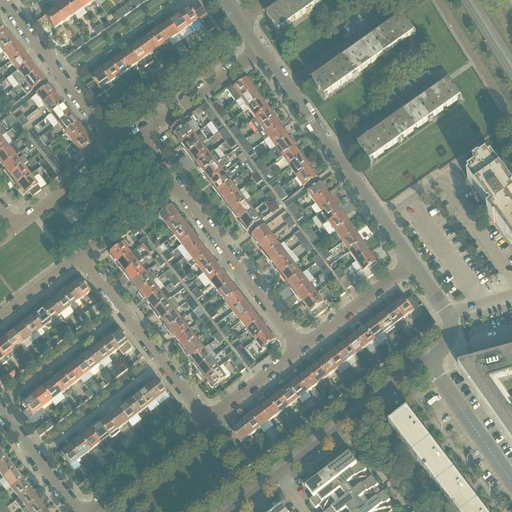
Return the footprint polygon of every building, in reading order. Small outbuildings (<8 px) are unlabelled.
[(66,0),(64,2),(74,17),(84,10),(76,0),(66,0)] [(76,0),(84,10),(93,3),(91,0),(76,0)] [(140,6),(136,0),(132,3),(136,9),(140,6)] [(310,14),(300,0),(290,0),(267,17),(280,35),(278,32),(308,11),(310,14)] [(300,0),(310,14),(308,11),(323,0),(300,0)] [(58,7),(54,10),(64,23),(74,17),(64,2),(57,7),(58,7)] [(193,34),(202,27),(207,35),(215,29),(198,6),(191,11),(190,8),(189,9),(189,7),(182,12),(183,13),(180,15),(189,29),(193,34)] [(120,11),(116,14),(120,20),(124,17),(130,13),(126,7),(120,11)] [(64,23),(54,10),(51,12),(50,11),(44,16),(45,17),(44,17),(54,31),(64,23)] [(120,20),(116,14),(112,17),(116,23),(120,20)] [(176,17),(169,21),(180,36),(189,29),(180,15),(176,18),(176,17)] [(403,18),(373,39),(386,58),(386,57),(384,55),(414,34),(415,37),(416,36),(403,18)] [(163,27),(160,29),(170,43),(180,36),(169,21),(163,26),(163,27)] [(101,25),(97,28),(101,34),(105,31),(101,25)] [(101,34),(97,28),(93,31),(97,37),(101,34)] [(156,30),(149,35),(160,50),(170,43),(160,29),(157,32),(156,30)] [(0,39),(0,50),(2,53),(16,42),(12,36),(10,37),(8,34),(0,39)] [(144,41),(140,43),(150,57),(160,50),(149,35),(143,39),(144,41)] [(224,41),(219,35),(209,43),(213,49),(224,41)] [(81,39),(77,42),(81,48),(85,45),(81,39)] [(373,39),(343,60),(356,79),(356,78),(354,76),(383,55),(385,58),(386,58),(373,39)] [(2,53),(9,63),(22,53),(20,50),(21,49),(16,42),(2,53)] [(81,48),(77,42),(73,45),(77,51),(81,48)] [(136,44),(130,49),(140,64),(144,70),(154,63),(150,57),(140,43),(137,46),(136,44)] [(209,43),(202,47),(206,53),(213,49),(209,43)] [(198,50),(192,54),(197,60),(202,56),(206,53),(202,47),(198,50)] [(124,55),(121,57),(130,71),(140,64),(130,49),(123,54),(124,55)] [(9,63),(17,72),(31,61),(26,55),(25,56),(22,53),(9,63)] [(117,58),(110,63),(121,77),(130,71),(121,57),(118,59),(117,58)] [(186,58),(183,61),(187,67),(191,64),(186,58)] [(356,79),(343,60),(313,82),(325,100),(326,100),(324,97),(354,76),(355,79),(356,79)] [(17,72),(12,76),(19,86),(24,82),(26,80),(37,72),(35,69),(36,68),(31,61),(17,72)] [(187,67),(183,61),(178,64),(183,70),(187,67)] [(105,69),(101,71),(111,84),(121,77),(110,63),(104,67),(105,69)] [(111,84),(101,71),(98,73),(97,72),(91,76),(92,78),(91,78),(95,83),(88,88),(96,99),(113,88),(111,84)] [(37,72),(24,82),(19,86),(26,95),(46,80),(41,74),(39,75),(37,72)] [(167,72),(163,75),(167,81),(171,78),(167,72)] [(167,81),(163,75),(155,81),(159,86),(167,81)] [(227,91),(236,104),(254,90),(252,87),(253,86),(249,80),(248,80),(247,80),(244,77),(234,84),(235,85),(227,91)] [(449,83),(419,104),(431,122),(432,122),(430,119),(459,99),(461,101),(462,101),(449,83)] [(35,96),(42,106),(55,96),(53,93),(54,92),(49,85),(35,96)] [(147,86),(143,89),(147,95),(151,92),(147,86)] [(241,100),(248,110),(262,99),(258,93),(256,94),(254,90),(236,104),(241,100)] [(121,100),(128,109),(138,102),(131,93),(121,100)] [(42,106),(50,116),(64,105),(59,98),(58,99),(55,96),(42,106)] [(248,110),(255,119),(268,110),(266,107),(267,106),(262,99),(248,110)] [(9,100),(4,103),(8,109),(15,103),(13,100),(9,100)] [(121,100),(112,107),(118,116),(128,109),(121,100)] [(211,106),(218,116),(224,111),(217,102),(211,106)] [(206,104),(200,109),(203,114),(204,113),(211,123),(217,119),(210,109),(206,104)] [(419,104),(389,125),(401,143),(402,143),(400,141),(429,120),(431,123),(431,122),(419,104)] [(50,116),(57,125),(70,115),(67,112),(69,111),(64,105),(50,116)] [(268,110),(255,119),(261,129),(276,119),(272,112),(270,113),(268,110)] [(224,111),(218,116),(224,124),(230,120),(224,111)] [(57,125),(64,135),(79,124),(74,117),(72,119),(70,115),(57,125)] [(16,120),(19,124),(25,120),(22,116),(16,120)] [(217,119),(211,123),(217,131),(223,127),(217,119)] [(276,119),(261,129),(268,139),(282,129),(279,126),(281,125),(276,119)] [(25,120),(19,124),(23,128),(28,123),(25,120)] [(195,136),(193,134),(187,126),(183,120),(171,130),(175,135),(174,136),(175,136),(173,137),(178,143),(180,142),(182,146),(195,136)] [(14,122),(8,127),(11,130),(17,126),(14,122)] [(64,135),(72,144),(85,134),(82,131),(83,130),(79,124),(64,135)] [(401,143),(389,125),(358,147),(371,165),(372,165),(370,162),(399,141),(401,144),(401,143)] [(17,126),(11,130),(14,134),(20,130),(20,129),(17,126)] [(236,127),(230,131),(233,135),(238,131),(236,127)] [(231,138),(224,128),(218,133),(225,142),(231,138)] [(32,129),(26,134),(34,143),(40,139),(32,129)] [(268,139),(275,149),(290,139),(285,132),(284,133),(282,129),(268,139)] [(238,131),(233,135),(238,143),(244,139),(238,131)] [(195,136),(182,146),(184,149),(183,150),(188,156),(202,145),(198,140),(203,136),(200,132),(195,136)] [(85,134),(72,144),(79,154),(73,158),(77,163),(90,154),(86,149),(92,144),(93,143),(88,136),(87,138),(85,134)] [(0,154),(8,148),(1,138),(0,138),(0,154)] [(231,138),(225,142),(231,150),(237,146),(231,138)] [(40,139),(34,143),(37,147),(43,142),(40,139)] [(275,149),(282,159),(296,149),(293,146),(295,145),(290,139),(275,149)] [(29,141),(23,145),(26,149),(32,145),(29,141)] [(247,143),(241,147),(247,154),(253,150),(247,143)] [(32,145),(26,149),(29,153),(34,149),(35,148),(32,145)] [(194,161),(197,164),(209,155),(202,145),(188,156),(193,162),(194,161)] [(0,154),(0,164),(2,167),(15,157),(20,154),(16,150),(15,151),(11,146),(8,148),(0,154)] [(42,152),(41,153),(49,162),(54,158),(47,148),(42,152)] [(282,159),(289,168),(304,158),(299,152),(298,152),(296,149),(282,159)] [(253,150),(247,154),(250,158),(256,154),(253,150)] [(209,155),(197,164),(199,168),(198,169),(202,175),(217,164),(221,161),(214,151),(209,155)] [(243,154),(237,158),(239,162),(245,158),(243,154)] [(3,172),(8,178),(23,167),(27,163),(23,157),(18,161),(15,157),(2,167),(5,170),(3,172)] [(54,158),(49,162),(60,177),(65,173),(54,158)] [(245,158),(239,162),(242,166),(248,162),(245,158)] [(289,168),(296,178),(310,169),(307,165),(308,165),(304,158),(289,168)] [(38,164),(41,168),(46,164),(43,160),(38,164)] [(511,187),(511,190),(511,191),(510,193),(487,160),(477,166),(479,170),(468,177),(494,214),(496,212),(501,219),(499,221),(511,238),(511,187)] [(46,164),(41,168),(52,183),(58,179),(46,164)] [(209,180),(211,183),(224,174),(217,164),(202,175),(207,181),(209,180)] [(264,166),(258,170),(261,174),(267,170),(264,166)] [(14,183),(17,186),(30,176),(23,167),(8,178),(13,184),(14,183)] [(310,169),(296,178),(303,188),(318,178),(313,171),(312,172),(310,169)] [(267,170),(261,174),(267,182),(273,178),(267,170)] [(30,176),(17,186),(19,189),(18,191),(23,197),(24,196),(25,195),(26,196),(29,194),(32,198),(41,191),(37,186),(32,180),(37,177),(34,173),(30,176)] [(212,188),(217,194),(231,183),(224,174),(211,183),(214,187),(212,188)] [(259,177),(254,181),(257,185),(263,181),(259,177)] [(223,199),(226,203),(239,193),(231,183),(217,194),(222,200),(223,199)] [(307,194),(314,204),(328,195),(325,191),(327,190),(322,183),(307,194)] [(278,185),(272,189),(273,189),(275,193),(281,189),(278,185)] [(281,189),(275,193),(282,202),(282,201),(287,197),(281,189)] [(265,197),(268,201),(274,196),(271,192),(265,197)] [(227,207),(232,213),(246,202),(239,193),(226,203),(228,206),(227,207)] [(71,224),(98,204),(90,194),(64,214),(71,224)] [(314,204),(321,214),(336,203),(331,197),(330,198),(328,195),(314,204)] [(268,201),(271,205),(275,210),(281,206),(277,200),(274,196),(268,201)] [(238,218),(240,222),(253,212),(246,202),(232,213),(236,220),(238,218)] [(321,214),(316,218),(322,228),(328,224),(342,214),(339,211),(341,210),(336,203),(321,214)] [(287,209),(291,215),(297,211),(293,205),(287,209)] [(159,217),(167,227),(180,217),(177,214),(179,213),(174,207),(173,208),(173,207),(159,217)] [(253,212),(240,222),(243,225),(241,226),(246,233),(261,222),(253,212)] [(297,223),(303,219),(300,214),(294,218),(297,223)] [(328,224),(322,228),(329,238),(335,234),(350,223),(345,217),(344,218),(342,214),(328,224)] [(167,227),(174,237),(188,226),(184,220),(182,221),(180,217),(167,227)] [(284,222),(287,226),(293,222),(290,218),(284,222)] [(318,231),(322,228),(316,218),(312,221),(318,231)] [(293,222),(287,226),(290,230),(295,226),(293,222)] [(335,234),(342,243),(355,234),(353,231),(354,230),(350,223),(335,234)] [(174,237),(181,246),(194,236),(192,233),(193,232),(188,226),(174,237)] [(257,244),(260,247),(273,237),(265,227),(251,238),(256,245),(257,244)] [(147,236),(150,240),(156,235),(153,232),(147,236)] [(294,236),(301,246),(307,241),(300,232),(294,236)] [(314,234),(308,238),(311,243),(317,238),(314,234)] [(342,243),(349,253),(364,243),(359,236),(358,237),(355,234),(342,243)] [(156,235),(150,240),(153,244),(159,239),(156,235)] [(181,246),(189,256),(203,245),(198,239),(197,240),(194,236),(181,246)] [(261,251),(266,257),(280,246),(273,237),(260,247),(262,250),(261,251)] [(139,242),(142,246),(148,242),(145,238),(139,242)] [(322,244),(317,238),(311,243),(316,248),(322,244)] [(120,240),(109,248),(113,253),(110,255),(111,255),(110,256),(114,262),(116,261),(118,264),(131,255),(124,245),(123,245),(120,240)] [(307,241),(301,246),(304,250),(310,246),(307,241)] [(148,242),(142,246),(145,250),(151,246),(148,242)] [(349,253),(356,263),(369,254),(367,250),(368,249),(364,243),(349,253)] [(283,244),(280,246),(287,256),(291,253),(283,244)] [(203,245),(189,256),(193,261),(189,265),(192,269),(196,265),(209,255),(206,252),(208,251),(203,245)] [(272,263),(274,266),(287,256),(280,246),(266,257),(270,264),(272,263)] [(314,251),(310,246),(304,250),(308,256),(314,251)] [(325,249),(320,254),(323,258),(328,253),(325,249)] [(162,255),(165,259),(170,255),(167,251),(162,255)] [(299,262),(292,253),(291,253),(287,256),(295,265),(299,262)] [(328,253),(323,258),(325,261),(331,257),(328,253)] [(356,263),(352,266),(358,274),(364,283),(376,274),(371,267),(377,263),(376,263),(377,262),(373,255),(371,256),(369,254),(356,263)] [(119,269),(124,275),(138,264),(131,255),(118,264),(121,268),(119,269)] [(170,255),(165,259),(168,263),(173,258),(170,255)] [(196,265),(203,275),(217,264),(213,258),(211,259),(209,255),(196,265)] [(275,270),(280,277),(295,265),(287,256),(274,266),(277,269),(275,270)] [(153,261),(156,265),(162,261),(159,257),(153,261)] [(312,261),(315,265),(321,261),(318,257),(312,261)] [(162,261),(156,265),(159,269),(165,265),(162,261)] [(321,261),(315,265),(322,274),(328,270),(321,261)] [(130,280),(133,284),(146,274),(138,264),(124,275),(129,281),(130,280)] [(203,275),(211,284),(224,275),(221,271),(222,270),(217,264),(203,275)] [(286,282),(289,285),(302,275),(295,265),(280,277),(285,283),(286,282)] [(334,273),(336,277),(342,272),(340,269),(334,273)] [(146,274),(133,284),(135,287),(134,288),(139,294),(153,283),(158,280),(150,270),(146,274)] [(182,270),(176,274),(179,278),(185,274),(182,270)] [(322,274),(327,280),(332,276),(328,270),(322,274)] [(302,275),(289,285),(291,288),(290,289),(295,296),(309,285),(314,281),(307,271),(302,275)] [(342,272),(336,277),(347,291),(353,286),(342,272)] [(185,274),(179,278),(182,282),(188,277),(185,274)] [(211,284),(218,294),(232,283),(228,277),(226,278),(224,275),(211,284)] [(168,281),(171,285),(177,280),(174,276),(168,281)] [(327,280),(329,284),(335,280),(332,276),(327,280)] [(73,286),(70,289),(80,301),(89,294),(79,281),(78,280),(72,285),(73,286)] [(177,280),(171,285),(174,288),(180,284),(177,280)] [(335,280),(329,284),(339,298),(345,294),(335,280)] [(145,299),(147,303),(160,293),(153,283),(139,294),(144,300),(145,299)] [(218,294),(226,304),(238,294),(236,291),(237,289),(232,283),(218,294)] [(301,301),(304,304),(317,294),(309,285),(295,296),(300,302),(301,301)] [(65,290),(59,294),(70,309),(80,301),(70,289),(67,291),(65,290)] [(191,293),(194,297),(200,293),(197,289),(191,293)] [(149,307),(153,313),(168,302),(171,299),(164,290),(160,293),(147,303),(150,306),(149,307)] [(200,293),(194,297),(197,301),(203,297),(200,293)] [(54,301),(51,303),(61,316),(70,309),(59,294),(53,299),(54,301)] [(226,304),(233,313),(247,302),(242,296),(241,297),(238,294),(226,304)] [(317,294),(304,304),(306,307),(305,308),(309,315),(310,314),(315,319),(328,309),(317,294)] [(397,305),(393,307),(403,320),(419,308),(411,298),(405,303),(403,299),(403,300),(402,299),(396,303),(397,305)] [(168,302),(153,313),(158,319),(159,318),(162,322),(175,312),(179,308),(172,299),(171,299),(168,302)] [(191,300),(186,304),(193,313),(199,309),(191,300)] [(233,313),(240,323),(253,313),(250,310),(252,309),(247,302),(233,313)] [(46,304),(40,309),(51,323),(61,316),(51,303),(48,306),(46,304)] [(98,305),(88,312),(92,318),(102,310),(98,305)] [(389,308),(383,313),(394,327),(403,320),(393,307),(390,310),(389,308)] [(206,313),(209,316),(215,312),(212,308),(206,313)] [(35,315),(32,318),(42,331),(45,328),(48,330),(51,328),(50,324),(51,323),(40,309),(34,314),(35,315)] [(92,318),(88,312),(80,318),(84,324),(92,318)] [(163,326),(168,332),(182,322),(175,312),(162,322),(165,325),(163,326)] [(215,312),(209,316),(212,320),(218,316),(215,312)] [(240,323),(248,332),(262,321),(257,315),(255,316),(253,313),(240,323)] [(377,319),(374,322),(385,335),(394,327),(383,313),(376,318),(377,319)] [(197,319),(200,323),(206,318),(203,314),(197,319)] [(27,319),(21,324),(32,338),(42,331),(32,318),(28,320),(27,319)] [(206,318),(200,323),(203,327),(209,322),(206,318)] [(248,332),(255,342),(267,332),(265,329),(266,328),(262,321),(248,332)] [(174,338),(177,341),(190,331),(182,322),(168,332),(173,339),(174,338)] [(370,323),(364,328),(375,342),(385,335),(374,322),(371,324),(370,323)] [(16,330),(13,332),(23,345),(32,338),(21,324),(15,328),(16,330)] [(73,324),(69,327),(73,333),(77,330),(73,324)] [(73,333),(69,327),(65,330),(69,336),(73,333)] [(220,332),(223,336),(229,331),(226,327),(220,332)] [(358,334),(355,336),(366,349),(375,342),(364,328),(357,333),(358,334)] [(417,329),(413,332),(417,338),(421,335),(417,329)] [(111,336),(108,338),(118,351),(123,357),(132,350),(128,344),(117,330),(117,331),(116,330),(110,335),(111,336)] [(178,345),(183,351),(197,341),(190,331),(177,341),(179,344),(178,345)] [(229,331),(223,336),(226,339),(232,335),(229,331)] [(8,333),(2,338),(13,353),(23,345),(13,332),(9,335),(8,333)] [(267,332),(255,342),(262,351),(275,342),(275,341),(276,340),(271,334),(270,335),(267,332)] [(417,338),(413,332),(409,335),(414,341),(417,338)] [(212,338),(215,342),(221,337),(218,333),(212,338)] [(351,338),(345,342),(356,356),(366,349),(355,336),(352,339),(351,338)] [(221,337),(215,342),(218,346),(224,341),(221,337)] [(0,355),(4,360),(13,353),(2,338),(0,339),(0,355)] [(54,338),(50,341),(54,347),(58,344),(54,338)] [(104,339),(97,344),(108,359),(118,351),(108,338),(105,341),(104,339)] [(403,339),(398,344),(402,349),(408,345),(403,339)] [(54,347),(50,341),(46,344),(50,350),(54,347)] [(189,357),(191,360),(204,350),(197,341),(183,351),(188,358),(189,357)] [(339,349),(336,351),(346,364),(356,356),(345,342),(338,347),(339,349)] [(92,351),(89,353),(99,366),(108,359),(97,344),(91,349),(92,351)] [(398,344),(394,347),(398,352),(402,349),(398,344)] [(235,351),(238,355),(244,350),(241,346),(235,351)] [(204,350),(191,360),(194,363),(193,364),(197,370),(212,360),(215,357),(208,347),(204,350)] [(398,352),(394,347),(390,349),(395,355),(398,352)] [(244,350),(238,355),(241,358),(249,369),(255,365),(247,354),(244,350)] [(332,352),(326,357),(337,371),(346,364),(336,351),(333,353),(332,352)] [(511,352),(458,367),(511,443),(511,352)] [(34,353),(31,356),(35,362),(39,359),(34,353)] [(85,354),(78,359),(89,373),(99,366),(89,353),(86,356),(85,354)] [(232,353),(227,357),(230,361),(235,356),(232,353)] [(35,362),(31,356),(27,359),(31,365),(35,362)] [(235,356),(230,361),(240,374),(246,370),(235,356)] [(320,363),(317,366),(327,378),(337,371),(326,357),(319,362),(320,363)] [(379,358),(375,361),(379,367),(383,364),(379,358)] [(73,365),(70,368),(80,381),(89,373),(78,359),(72,364),(73,365)] [(130,359),(126,362),(131,368),(134,365),(130,359)] [(204,376),(206,379),(219,369),(212,360),(197,370),(202,377),(204,376)] [(375,361),(371,364),(375,370),(379,367),(375,361)] [(131,368),(126,362),(122,365),(127,371),(131,368)] [(219,369),(206,379),(209,382),(207,383),(212,389),(213,389),(226,379),(226,378),(230,375),(223,366),(219,369)] [(313,367),(307,372),(318,386),(327,378),(317,366),(314,368),(313,367)] [(66,369),(59,374),(70,388),(80,381),(70,368),(67,370),(66,369)] [(16,376),(12,371),(0,379),(0,387),(1,388),(16,376)] [(301,378),(298,380),(308,393),(318,386),(307,372),(300,376),(301,378)] [(360,373),(356,376),(360,381),(364,378),(360,373)] [(54,380),(51,382),(61,395),(70,388),(59,374),(53,378),(54,380)] [(111,374),(107,377),(112,382),(115,380),(111,374)] [(352,379),(346,383),(351,389),(356,384),(360,381),(356,376),(352,379)] [(112,382),(107,377),(103,380),(107,386),(112,382)] [(149,386),(146,389),(156,401),(166,394),(156,381),(155,381),(154,380),(148,385),(149,386)] [(294,382),(287,386),(299,400),(302,405),(311,398),(308,393),(298,380),(295,383),(294,382)] [(46,383),(40,388),(51,403),(61,395),(51,382),(47,385),(46,383)] [(282,392),(279,395),(289,408),(299,400),(287,386),(281,391),(282,392)] [(341,387),(337,390),(341,396),(345,393),(341,387)] [(35,394),(32,397),(42,410),(51,403),(40,388),(34,393),(35,394)] [(92,388),(88,391),(92,397),(96,394),(92,388)] [(142,390),(135,394),(146,409),(156,401),(146,389),(143,391),(142,390)] [(341,396),(337,390),(333,393),(337,399),(341,396)] [(92,397),(88,391),(84,394),(88,400),(92,397)] [(130,401),(127,403),(137,416),(146,409),(135,394),(129,399),(130,401)] [(170,399),(166,394),(156,401),(160,406),(170,399)] [(275,396),(268,401),(279,415),(289,408),(279,395),(276,398),(275,396)] [(42,410),(32,397),(28,399),(27,398),(21,403),(22,404),(27,411),(23,414),(28,421),(32,418),(32,417),(42,410)] [(156,401),(146,409),(150,414),(160,406),(156,401)] [(263,407),(260,409),(270,422),(279,415),(268,401),(262,406),(263,407)] [(321,402),(317,405),(322,411),(326,408),(321,402)] [(73,403),(69,406),(73,412),(77,409),(73,403)] [(123,404),(116,409),(127,423),(137,416),(127,403),(124,406),(123,404)] [(314,408),(308,413),(312,418),(318,414),(322,411),(317,405),(314,408)] [(73,412),(69,406),(65,409),(69,415),(73,412)] [(111,415),(108,418),(118,431),(127,423),(116,409),(110,414),(111,415)] [(168,409),(164,412),(169,418),(172,415),(168,409)] [(256,411),(249,415),(260,430),(270,422),(260,409),(257,412),(256,411)] [(388,424),(412,455),(430,441),(407,410),(388,424)] [(302,417),(298,420),(303,426),(307,423),(312,418),(308,413),(307,411),(301,415),(302,417)] [(169,418),(164,412),(160,415),(165,421),(169,418)] [(244,421),(241,424),(251,437),(260,430),(249,415),(243,420),(244,421)] [(141,421),(137,416),(127,423),(132,429),(141,421)] [(54,418),(50,421),(54,426),(58,423),(54,418)] [(104,419),(97,423),(108,438),(118,431),(108,418),(105,420),(104,419)] [(298,420),(295,423),(299,428),(299,429),(303,426),(298,420)] [(54,426),(50,421),(34,432),(39,438),(54,426)] [(92,430),(89,432),(99,445),(108,438),(97,423),(91,428),(92,430)] [(149,424),(145,427),(149,432),(153,429),(149,424)] [(238,427),(236,425),(230,430),(231,431),(241,445),(246,451),(256,443),(251,437),(241,424),(238,427)] [(149,432),(145,427),(141,430),(146,435),(149,432)] [(139,430),(135,433),(140,440),(144,437),(139,430)] [(120,434),(118,431),(108,438),(111,441),(120,434)] [(283,431),(279,434),(284,440),(288,437),(283,431)] [(84,433),(78,438),(89,453),(99,445),(89,432),(86,435),(84,433)] [(284,440),(279,434),(276,437),(280,443),(284,440)] [(73,444),(70,447),(80,460),(89,453),(78,438),(72,443),(73,444)] [(108,438),(99,445),(104,452),(113,444),(111,441),(108,438)] [(130,438),(126,441),(130,447),(134,444),(130,438)] [(130,447),(126,441),(122,444),(127,450),(130,447)] [(412,455),(435,486),(454,471),(430,441),(412,455)] [(264,446),(261,449),(265,455),(269,452),(274,447),(273,446),(272,445),(272,444),(270,443),(265,447),(264,446)] [(65,448),(59,453),(60,454),(61,455),(60,456),(62,458),(62,457),(67,464),(70,467),(71,467),(74,471),(80,467),(76,462),(80,460),(70,447),(67,449),(65,448)] [(261,449),(257,452),(261,458),(265,455),(261,449)] [(345,450),(323,467),(335,482),(356,465),(350,457),(345,450)] [(111,453),(107,456),(111,462),(115,459),(111,453)] [(111,462),(107,456),(103,459),(108,465),(111,462)] [(0,465),(0,475),(3,479),(14,471),(7,461),(0,465)] [(335,482),(346,497),(353,492),(347,484),(351,481),(364,478),(364,479),(366,478),(363,473),(366,471),(360,462),(356,465),(335,482)] [(301,484),(313,498),(335,482),(323,467),(301,484)] [(92,468),(88,471),(92,476),(96,473),(92,468)] [(3,479),(10,489),(22,481),(14,471),(3,479)] [(92,476),(88,471),(84,474),(89,479),(92,476)] [(435,486),(455,511),(465,511),(478,502),(454,471),(435,486)] [(346,497),(357,511),(358,511),(364,507),(358,500),(362,496),(363,497),(375,494),(378,494),(378,493),(374,489),(378,486),(372,478),(353,492),(346,497)] [(10,489),(18,499),(30,491),(22,481),(10,489)] [(334,494),(340,502),(346,497),(335,482),(313,498),(309,501),(316,510),(319,507),(323,511),(324,509),(330,498),(330,497),(334,494)] [(18,499),(14,503),(21,511),(22,511),(37,501),(30,491),(18,499)] [(364,507),(358,511),(373,511),(374,511),(375,511),(387,509),(389,509),(390,509),(386,504),(390,501),(383,493),(364,507)] [(342,511),(346,509),(347,511),(357,511),(346,497),(340,502),(326,511),(342,511)] [(37,501),(22,511),(43,511),(45,511),(37,501)] [(285,511),(278,502),(264,511),(285,511)] [(485,511),(478,502),(465,511),(485,511)]
